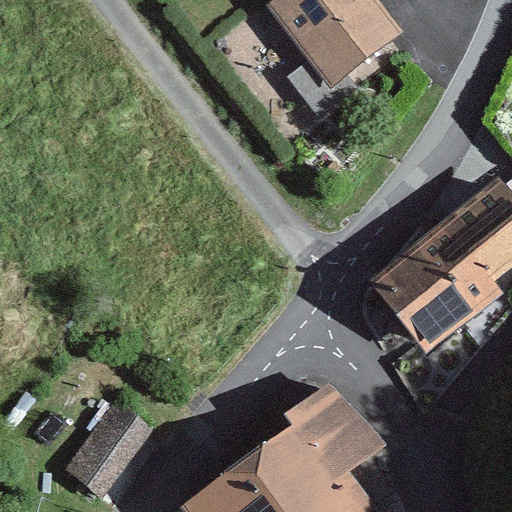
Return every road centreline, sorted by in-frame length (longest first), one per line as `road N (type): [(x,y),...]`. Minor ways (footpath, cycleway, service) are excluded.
road 1 (residential): [(311,314),(444,135),(508,0)]
road 2 (residential): [(154,511),(311,314)]
road 3 (residential): [(311,314),(423,460),(443,511)]
